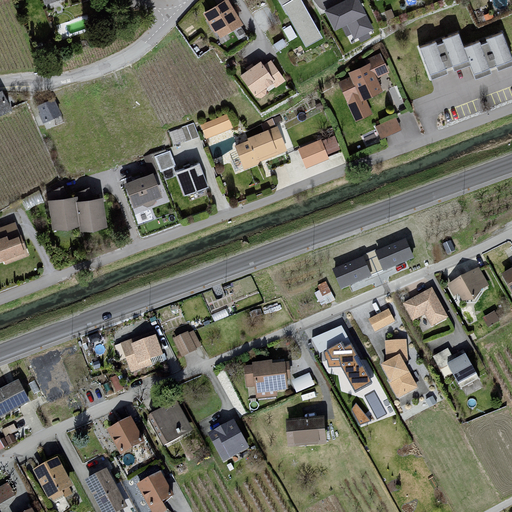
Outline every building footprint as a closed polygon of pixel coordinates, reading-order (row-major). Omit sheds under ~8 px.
[(224,0),(202,15),(218,39),(241,27),(227,0),(224,0)] [(279,0),(306,47),(323,37),(301,0),(279,0)] [(356,0),(347,0),(327,10),(331,19),(344,13),(355,36),(371,28),(356,0)] [(291,38),(297,34),(291,26),(286,29),(291,38)] [(511,57),(503,32),(463,47),(469,65),(474,78),(511,64),(511,57)] [(458,33),(417,48),(429,80),(469,65),(463,47),(458,33)] [(369,64),(351,71),(353,75),(339,81),(355,121),(373,114),(367,98),(383,92),(378,78),(389,73),(381,53),(367,59),(369,64)] [(259,62),(240,77),(256,98),(263,99),(284,82),(269,61),(263,66),(259,62)] [(0,92),(0,91),(0,115),(12,111),(0,92)] [(54,101),(37,107),(42,123),(60,115),(54,101)] [(226,115),(201,125),(206,140),(232,129),(226,115)] [(396,117),(376,126),(381,138),(401,130),(396,117)] [(194,120),(181,126),(186,138),(199,133),(194,120)] [(249,139),(250,141),(235,147),(244,168),(287,151),(277,127),(249,139)] [(322,139),(299,148),(306,167),(329,158),(322,139)] [(165,149),(144,156),(148,168),(152,166),(155,173),(176,166),(170,150),(166,151),(165,149)] [(198,164),(174,172),(182,196),(206,188),(198,164)] [(154,174),(125,185),(132,208),(143,205),(146,207),(152,206),(153,202),(162,197),(154,174)] [(77,197),(46,201),(51,231),(78,227),(77,201),(77,197)] [(102,198),(77,201),(78,227),(79,231),(106,229),(102,198)] [(0,267),(29,257),(21,238),(9,241),(6,237),(0,238),(0,267)] [(407,240),(377,252),(383,267),(413,256),(407,240)] [(456,250),(451,241),(444,244),(448,254),(456,250)] [(365,258),(335,270),(341,286),(371,274),(365,258)] [(479,271),(448,288),(458,305),(476,304),(483,293),(489,289),(479,271)] [(326,282),(318,285),(320,290),(315,293),(322,306),(335,301),(326,282)] [(433,289),(405,304),(415,323),(427,316),(433,327),(449,318),(433,289)] [(389,311),(371,320),(376,332),(395,322),(389,311)] [(194,330),(173,340),(181,357),(202,347),(194,330)] [(327,335),(311,336),(320,353),(330,348),(327,335)] [(132,342),(121,346),(130,376),(165,364),(156,338),(134,346),(132,342)] [(407,341),(387,343),(389,364),(401,357),(404,362),(409,362),(407,341)] [(345,342),(325,355),(328,370),(342,370),(357,395),(376,385),(353,343),(347,345),(345,342)] [(449,349),(433,357),(446,384),(457,379),(462,389),(480,380),(466,351),(453,357),(449,349)] [(401,357),(389,364),(382,367),(391,383),(410,373),(404,362),(401,357)] [(252,368),(246,368),(247,386),(257,385),(258,399),(276,398),(276,392),(288,392),(288,382),(291,382),(290,364),(273,365),(273,363),(252,364),(252,368)] [(410,373),(391,383),(398,398),(418,388),(410,373)] [(315,386),(310,374),(293,381),(297,393),(315,386)] [(19,383),(0,391),(0,420),(30,407),(19,383)] [(150,419),(165,447),(193,433),(177,405),(150,419)] [(109,431),(122,456),(146,444),(133,419),(109,431)] [(325,419),(286,421),(288,449),(327,446),(325,419)] [(235,421),(209,434),(225,464),(250,451),(235,421)] [(59,460),(35,473),(51,501),(75,488),(59,460)] [(86,482),(102,511),(121,511),(129,508),(109,470),(86,482)] [(162,472),(138,485),(152,510),(176,498),(162,472)] [(9,483),(0,487),(0,504),(16,496),(9,483)]
